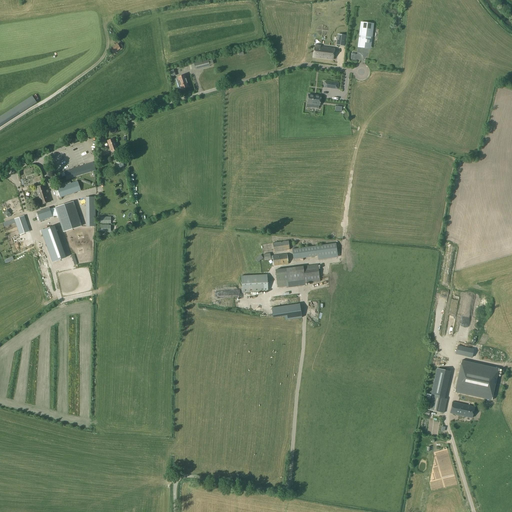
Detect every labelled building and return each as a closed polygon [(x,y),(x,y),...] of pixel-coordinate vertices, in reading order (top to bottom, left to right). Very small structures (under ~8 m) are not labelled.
[(371,49),(374,24),(361,22),(358,47),(371,49)] [(316,41),(333,42),(334,32),(332,31),(332,29),(317,28),(316,41)] [(344,46),(346,35),(338,34),(336,44),(344,46)] [(113,53),(120,49),(117,44),(110,48),(113,53)] [(315,46),(313,57),(333,60),(334,48),(318,46),(318,45),(315,45),(315,46)] [(195,63),(196,70),(210,66),(208,59),(195,63)] [(177,78),(175,79),(179,89),(181,88),(181,89),(188,87),(184,75),(177,77),(177,78)] [(321,94),(309,92),(307,105),(319,107),(320,101),(321,94)] [(31,97),(0,116),(0,125),(35,103),(31,97)] [(113,138),(107,141),(111,152),(117,149),(113,138)] [(120,168),(124,166),(123,162),(121,158),(116,160),(115,160),(117,164),(118,164),(120,168)] [(67,179),(96,170),(93,162),(64,172),(67,179)] [(75,192),(72,183),(57,188),(60,197),(75,192)] [(50,201),(45,184),(35,188),(40,205),(50,201)] [(73,201),(55,207),(63,232),(82,226),(73,201)] [(37,212),(40,221),(53,217),(50,207),(37,212)] [(13,223),(16,222),(20,235),(29,231),(24,216),(14,219),(15,220),(12,220),(13,223)] [(51,222),(37,227),(43,242),(54,238),(52,233),(55,232),(51,222)] [(298,241),(299,248),(292,249),(293,259),(337,253),(335,243),(302,248),(301,240),(298,241)] [(274,252),(280,251),(290,250),(288,241),(272,243),(274,252)] [(63,267),(68,258),(60,253),(55,262),(63,267)] [(287,254),(280,255),(272,256),(274,266),(288,264),(287,254)] [(278,287),(280,287),(305,284),(305,283),(320,281),(318,264),(303,266),(275,270),(278,287)] [(268,292),(267,283),(267,275),(241,276),(242,293),(268,292)] [(248,295),(243,295),(244,302),(246,309),(254,309),(254,310),(255,296),(248,296),(254,294),(252,294),(248,295)] [(458,346),(456,354),(472,358),(474,349),(458,346)] [(493,373),(494,368),(462,361),(458,377),(455,392),(492,400),(496,380),(498,374),(493,373)] [(449,371),(437,369),(428,410),(444,413),(447,399),(443,398),(449,371)] [(472,418),(475,407),(452,402),(450,413),(472,418)]
